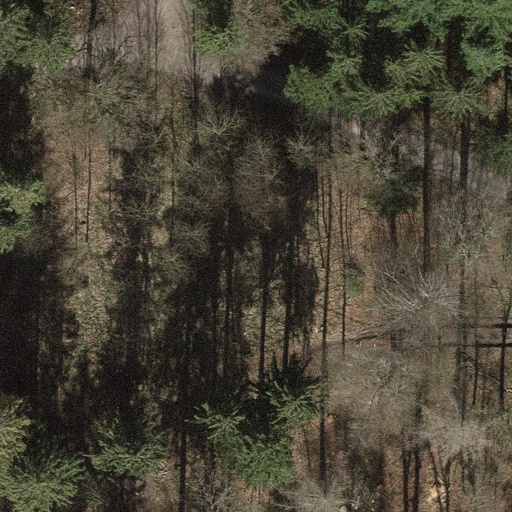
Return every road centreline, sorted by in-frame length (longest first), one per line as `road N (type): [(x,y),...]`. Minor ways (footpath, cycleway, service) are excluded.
road 1 (track): [(140,40),(511,183)]
road 2 (track): [(140,40),(0,61)]
